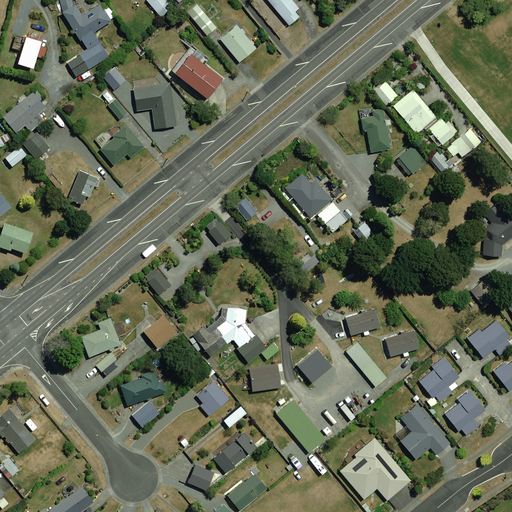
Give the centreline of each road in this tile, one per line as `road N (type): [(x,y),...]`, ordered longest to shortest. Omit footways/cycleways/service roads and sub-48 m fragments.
road 1 (trunk): [(423,0),(199,186)]
road 2 (trunk): [(186,170),(391,0)]
road 3 (residential): [(199,186),(355,378)]
road 4 (trunk): [(3,323),(186,170)]
road 5 (trunk): [(199,186),(17,339)]
road 6 (residential): [(17,339),(133,477)]
